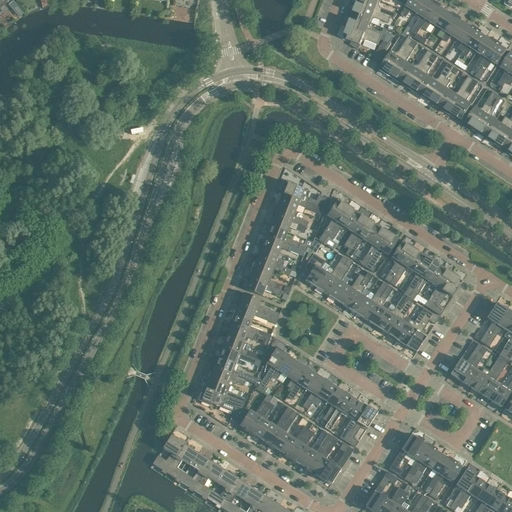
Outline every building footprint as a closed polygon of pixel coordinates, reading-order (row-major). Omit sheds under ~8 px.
[(352,0),(352,2),(388,16),(390,10),(378,5),(376,2),(377,0),(352,0)] [(405,0),(403,4),(398,12),(403,16),(408,9),(413,12),(420,0),(405,0)] [(416,18),(408,30),(413,33),(414,32),(415,32),(419,25),(418,25),(434,1),(432,0),(420,0),(413,12),(415,14),(416,18)] [(434,1),(418,25),(419,25),(423,28),(427,22),(433,25),(434,24),(444,8),(438,5),(438,4),(434,1)] [(348,12),(348,13),(367,20),(367,21),(369,21),(370,17),(372,16),(386,21),(388,16),(352,2),(350,7),(352,8),(351,9),(350,13),(348,12)] [(444,8),(434,24),(439,27),(434,33),(440,37),(454,14),(450,11),(450,12),(444,8)] [(346,18),(343,24),(377,37),(380,32),(366,26),(365,24),(367,21),(367,20),(348,13),(350,14),(348,17),(348,19),(346,18)] [(454,14),(440,37),(445,40),(449,33),(454,36),(464,21),(458,17),(454,14)] [(464,21),(454,36),(459,39),(455,46),(460,49),(475,27),(470,24),(470,25),(464,21)] [(343,24),(341,30),(343,31),(342,32),(343,32),(341,35),(342,37),(349,39),(348,43),(355,48),(357,43),(358,43),(359,39),(363,38),(375,43),(377,37),(343,24)] [(460,49),(459,51),(464,54),(468,48),(469,48),(473,51),(484,34),(478,30),(479,30),(475,27),(460,49)] [(413,33),(412,36),(422,42),(425,38),(415,32),(414,32),(413,33)] [(377,67),(379,66),(382,68),(383,69),(382,70),(387,74),(407,43),(410,38),(408,37),(409,35),(406,33),(404,37),(396,49),(392,50),(389,48),(378,65),(377,67)] [(478,55),(470,67),(475,70),(495,40),(491,37),(491,35),(485,35),(484,34),(473,51),(478,53),(478,55)] [(407,43),(387,74),(393,77),(394,76),(395,76),(398,78),(397,80),(408,63),(403,60),(412,46),(415,41),(410,38),(407,43)] [(381,39),(374,49),(380,54),(381,54),(386,46),(388,42),(381,39)] [(430,40),(427,45),(432,48),(435,43),(430,40)] [(475,70),(472,74),(477,78),(488,61),(494,64),(505,48),(498,43),(499,43),(495,40),(475,70)] [(408,63),(397,80),(398,80),(399,79),(402,81),(403,82),(402,83),(407,87),(430,51),(425,48),(416,62),(412,63),(409,61),(408,63)] [(502,71),(495,82),(500,85),(503,80),(511,66),(511,50),(509,51),(508,50),(498,65),(501,67),(502,71)] [(430,51),(407,87),(413,90),(414,89),(415,89),(418,91),(417,93),(429,76),(428,76),(426,74),(425,70),(432,59),(436,55),(431,51),(430,51)] [(429,76),(417,93),(418,93),(419,92),(422,94),(423,95),(422,96),(428,100),(443,76),(448,69),(451,64),(445,61),(435,76),(433,77),(429,74),(428,76),(429,76)] [(511,66),(503,80),(508,83),(511,77),(511,66)] [(449,89),(438,106),(439,105),(442,107),(443,108),(442,109),(448,113),(463,89),(464,89),(471,77),(466,74),(455,90),(452,91),(449,89)] [(443,76),(428,100),(433,103),(434,102),(435,102),(439,104),(437,106),(438,106),(449,89),(444,86),(448,79),(443,76)] [(463,89),(448,113),(453,116),(454,115),(455,115),(459,117),(458,119),(459,118),(469,102),(464,99),(468,92),(476,80),(471,77),(464,89),(463,89)] [(463,120),(462,122),(463,120),(467,122),(467,123),(468,123),(467,125),(472,128),(495,93),(490,90),(483,101),(480,106),(476,107),(473,105),(463,120)] [(495,93),(472,128),(477,132),(479,130),(480,131),(483,133),(482,135),(493,118),(490,116),(490,112),(493,108),(500,96),(495,93)] [(508,117),(492,142),(498,145),(499,143),(500,144),(503,146),(502,148),(511,133),(511,129),(510,125),(511,121),(511,109),(507,117),(508,117)] [(493,118),(482,135),(484,133),(487,135),(487,136),(488,136),(487,138),(492,142),(508,117),(507,117),(503,114),(498,121),(493,118)] [(511,133),(502,148),(503,148),(504,146),(507,149),(508,149),(507,151),(511,154),(511,133)] [(285,178),(282,186),(284,187),(282,192),(306,201),(315,205),(321,207),(325,196),(317,193),(315,199),(306,195),(308,190),(303,187),(293,183),(293,182),(293,181),(285,178)] [(278,195),(276,202),(294,209),(296,203),(304,206),(313,210),(315,205),(306,201),(282,192),(280,196),(279,196),(278,195)] [(322,230),(317,238),(321,240),(321,241),(327,233),(327,234),(347,203),(342,200),(341,201),(340,200),(339,201),(336,199),(337,197),(337,196),(335,198),(325,213),(329,215),(329,219),(322,230)] [(276,202),(273,208),(274,208),(275,208),(273,213),(297,222),(297,223),(305,226),(307,220),(292,214),(294,209),(276,202)] [(347,203),(327,234),(332,237),(339,226),(345,229),(346,227),(357,209),(356,211),(352,209),(351,208),(352,206),(347,203)] [(351,230),(342,243),(347,246),(347,247),(367,216),(362,213),(361,214),(360,213),(360,214),(356,212),(357,210),(357,209),(346,227),(351,230)] [(273,213),(269,223),(286,230),(288,225),(295,228),(303,231),(305,226),(297,223),(297,222),(273,213)] [(347,246),(344,251),(349,255),(352,250),(361,236),(366,240),(377,222),(376,224),(372,222),(373,222),(372,221),(373,220),(367,216),(347,247),(347,246)] [(362,256),(359,262),(364,265),(368,260),(387,229),(382,226),(381,227),(380,227),(376,225),(378,223),(377,222),(366,240),(371,243),(362,256)] [(269,223),(265,234),(290,244),(297,247),(299,241),(284,235),(286,230),(269,223)] [(368,260),(364,265),(371,270),(374,266),(371,265),(373,263),(381,249),(387,253),(393,243),(397,238),(398,236),(397,235),(396,237),(393,235),(392,234),(393,232),(387,229),(368,260)] [(265,234),(261,245),(277,251),(279,246),(288,249),(290,244),(265,234)] [(313,235),(308,247),(313,251),(321,240),(317,238),(313,235)] [(393,263),(383,278),(388,281),(412,245),(406,241),(405,243),(404,242),(401,240),(402,238),(401,238),(400,240),(397,245),(389,257),(392,259),(393,263)] [(299,241),(297,247),(300,248),(304,250),(306,244),(299,241)] [(261,245),(257,255),(281,265),(281,264),(283,259),(275,256),(277,251),(261,245)] [(412,245),(388,281),(393,284),(397,279),(405,265),(410,268),(411,269),(422,251),(421,251),(420,253),(417,251),(416,250),(417,248),(412,245)] [(414,275),(403,292),(408,295),(432,258),(426,254),(425,256),(424,255),(421,253),(422,251),(411,269),(410,268),(409,270),(413,273),(414,275)] [(310,270),(304,279),(314,285),(326,268),(325,267),(324,269),(319,266),(324,259),(312,252),(308,258),(304,265),(304,266),(310,270)] [(326,268),(314,285),(324,292),(347,257),(342,254),(338,259),(329,273),(325,270),(326,268)] [(253,259),(251,265),(271,273),(273,268),(288,274),(290,268),(281,264),(281,265),(257,255),(255,260),(253,259)] [(347,257),(324,292),(334,298),(346,281),(346,280),(344,283),(339,279),(348,266),(352,261),(347,257)] [(432,258),(408,295),(412,298),(415,292),(416,293),(423,282),(427,281),(430,283),(442,264),(440,266),(437,264),(436,263),(437,261),(432,258)] [(430,293),(424,304),(429,307),(452,271),(447,267),(445,269),(444,268),(441,266),(442,264),(430,283),(432,285),(433,289),(430,293)] [(251,265),(248,271),(249,271),(250,272),(248,276),(274,287),(274,286),(276,281),(269,278),(271,273),(251,265)] [(363,275),(344,305),(354,311),(366,294),(364,296),(360,293),(364,286),(372,274),(366,270),(363,275)] [(452,271),(429,307),(434,310),(439,314),(443,307),(438,303),(441,298),(444,293),(448,293),(451,295),(461,279),(457,277),(456,276),(457,274),(452,271)] [(346,281),(334,298),(344,305),(363,275),(358,272),(350,286),(345,283),(346,281)] [(248,276),(244,287),(260,294),(263,288),(278,294),(280,288),(274,286),(274,287),(248,276)] [(366,294),(354,311),(364,318),(386,284),(382,281),(374,292),(370,299),(365,296),(366,294)] [(386,284),(364,318),(375,324),(386,307),(381,304),(385,297),(391,287),(386,284)] [(243,291),(238,302),(276,317),(278,312),(257,303),(259,298),(243,291)] [(386,307),(375,324),(385,331),(408,295),(403,292),(392,309),(389,309),(386,307)] [(408,295),(385,331),(388,333),(389,335),(390,336),(391,337),(392,337),(394,337),(395,337),(406,320),(406,319),(406,320),(403,318),(402,315),(410,303),(409,303),(412,298),(408,295)] [(234,306),(232,312),(250,319),(253,314),(274,322),(276,317),(238,302),(236,307),(235,306),(234,306)] [(490,322),(479,339),(483,342),(505,308),(498,303),(498,304),(494,302),(484,318),(490,322)] [(406,320),(395,337),(396,338),(396,339),(397,341),(398,341),(399,342),(401,341),(404,344),(427,309),(422,306),(412,321),(409,322),(406,320)] [(505,308),(483,342),(487,345),(491,340),(498,328),(502,327),(506,329),(511,319),(511,309),(510,311),(505,308)] [(427,309),(404,344),(405,345),(405,344),(415,351),(425,335),(426,333),(421,330),(428,318),(434,322),(437,316),(432,313),(427,309)] [(232,312),(230,318),(232,319),(230,323),(257,334),(262,336),(268,338),(270,333),(263,330),(248,324),(250,319),(232,312)] [(507,340),(498,354),(502,357),(507,350),(511,341),(511,319),(506,329),(502,334),(508,338),(507,340)] [(230,323),(225,334),(242,340),(244,335),(255,339),(257,335),(257,334),(230,323)] [(225,334),(221,344),(253,357),(255,351),(244,347),(244,346),(246,341),(242,340),(225,334)] [(262,336),(260,342),(266,344),(268,338),(262,336)] [(460,355),(450,371),(453,373),(452,374),(459,379),(478,350),(481,345),(477,342),(466,358),(465,359),(460,355)] [(221,344),(217,355),(234,362),(233,362),(235,363),(238,357),(257,365),(259,360),(253,357),(221,344)] [(270,364),(256,386),(261,389),(264,385),(269,378),(271,375),(285,352),(275,346),(265,361),(270,364)] [(478,350),(459,379),(469,385),(479,370),(475,367),(474,365),(483,352),(478,350)] [(507,350),(502,357),(506,359),(507,360),(511,353),(507,350)] [(255,351),(253,357),(259,360),(261,354),(255,351)] [(285,352),(271,375),(274,377),(276,378),(280,371),(285,374),(284,376),(295,359),(285,352)] [(217,355),(213,366),(237,375),(244,378),(254,382),(256,377),(237,369),(236,367),(237,364),(235,363),(233,362),(234,362),(217,355)] [(479,370),(469,385),(479,392),(499,361),(495,358),(488,369),(482,365),(479,370)] [(295,359),(284,376),(284,377),(285,374),(290,378),(286,384),(290,388),(291,388),(305,365),(295,359)] [(499,361),(479,392),(489,399),(500,382),(495,378),(499,370),(505,361),(501,359),(499,361)] [(290,388),(286,394),(291,398),(300,384),(305,387),(304,389),(315,372),(305,365),(291,388),(290,388)] [(209,369),(207,376),(229,384),(229,383),(231,379),(233,380),(242,383),(244,378),(237,375),(213,366),(211,370),(210,370),(209,369)] [(306,397),(302,404),(306,407),(310,400),(311,401),(325,378),(315,372),(304,389),(304,390),(306,388),(310,391),(306,397)] [(500,382),(489,399),(500,405),(503,400),(510,390),(511,386),(511,375),(507,384),(505,384),(500,382)] [(207,376),(204,382),(205,382),(206,382),(204,387),(243,402),(243,401),(245,397),(229,390),(231,385),(229,384),(207,376)] [(325,378),(311,401),(316,404),(320,397),(325,400),(324,402),(324,403),(335,385),(325,378)] [(331,404),(322,417),(326,420),(327,421),(346,391),(335,385),(324,403),(326,401),(331,404)] [(201,391),(198,399),(209,403),(209,401),(218,405),(232,410),(229,418),(235,420),(238,415),(243,402),(204,387),(203,392),(201,391)] [(326,420),(323,425),(328,429),(340,412),(344,415),(345,415),(356,398),(346,391),(327,421),(326,420)] [(248,408),(238,423),(239,424),(242,430),(244,428),(248,431),(268,401),(271,396),(266,392),(254,412),(248,408)] [(511,393),(506,402),(502,409),(508,413),(509,411),(511,413),(511,393)] [(350,418),(338,435),(343,439),(366,404),(365,404),(363,403),(362,402),(362,400),(361,399),(360,398),(358,398),(357,399),(356,398),(345,415),(345,416),(345,415),(350,418)] [(268,401),(248,431),(252,434),(252,436),(258,436),(259,437),(269,422),(268,421),(264,418),(273,404),(268,401)] [(366,404),(343,439),(349,442),(354,445),(358,440),(352,436),(360,425),(365,428),(376,411),(366,405),(367,404),(366,404)] [(269,422),(259,437),(265,441),(264,441),(268,444),(291,408),(286,405),(279,416),(275,423),(269,420),(268,421),(269,422)] [(291,408),(268,444),(273,447),(273,446),(279,450),(289,434),(284,431),(288,425),(296,412),(291,408)] [(289,434),(279,450),(280,450),(283,456),(285,455),(289,457),(307,428),(302,424),(294,438),(289,434)] [(307,428),(289,457),(293,460),(293,459),(299,463),(309,448),(309,447),(304,444),(312,431),(307,428)] [(309,448),(299,463),(300,463),(303,469),(305,468),(309,470),(328,440),(332,435),(327,431),(315,449),(310,446),(309,447),(309,448)] [(156,454),(151,462),(161,468),(160,470),(164,473),(165,471),(183,442),(170,433),(163,444),(161,446),(170,452),(164,459),(156,454)] [(400,448),(387,467),(392,470),(398,474),(402,468),(396,465),(405,451),(410,455),(421,438),(417,436),(417,434),(411,433),(410,433),(400,448)] [(332,435),(328,440),(333,444),(337,438),(332,435)] [(407,471),(403,477),(408,480),(431,445),(427,443),(427,440),(421,440),(420,440),(421,439),(421,438),(410,455),(415,458),(407,471)] [(328,440),(309,470),(313,473),(313,472),(319,475),(319,476),(329,461),(329,460),(324,457),(333,444),(328,440)] [(319,475),(318,476),(323,479),(323,478),(330,482),(348,454),(352,448),(347,445),(342,441),(338,447),(343,450),(335,462),(330,459),(329,460),(329,461),(319,476),(319,475)] [(183,442),(165,471),(174,477),(173,478),(178,481),(179,480),(178,479),(184,471),(176,466),(180,458),(189,464),(197,451),(183,442)] [(431,445),(408,480),(411,481),(415,481),(421,471),(425,464),(430,468),(440,452),(434,449),(435,448),(431,445)] [(184,471),(178,479),(179,480),(188,485),(187,487),(191,490),(192,488),(210,460),(197,451),(189,464),(197,469),(191,476),(184,471)] [(435,472),(427,484),(431,486),(431,487),(432,487),(451,458),(447,455),(446,456),(440,452),(430,468),(434,470),(435,472)] [(431,487),(428,493),(433,496),(441,484),(446,477),(451,481),(458,471),(461,466),(460,465),(457,459),(455,460),(451,458),(432,487),(431,487)] [(210,460),(192,488),(201,494),(200,496),(204,499),(205,497),(211,489),(203,484),(207,476),(215,481),(224,468),(210,460)] [(211,489),(205,497),(215,503),(213,504),(218,507),(219,506),(219,505),(237,477),(224,468),(215,481),(224,486),(218,493),(211,489)] [(459,489),(450,503),(455,506),(456,504),(475,475),(464,468),(461,473),(453,485),(459,489)] [(373,489),(364,504),(370,508),(369,509),(373,511),(374,511),(384,496),(379,492),(387,479),(392,482),(396,476),(391,473),(386,470),(382,476),(373,489)] [(475,475),(456,504),(460,507),(469,492),(475,496),(485,481),(475,475)] [(237,477),(219,505),(219,506),(228,511),(227,511),(233,511),(237,506),(230,501),(234,493),(242,498),(251,486),(237,477)] [(481,500),(473,511),(479,511),(495,488),(485,481),(475,496),(481,500)] [(402,489),(387,511),(401,511),(404,509),(399,506),(399,505),(407,492),(408,484),(406,483),(402,489)] [(237,506),(233,511),(252,511),(264,494),(251,486),(242,498),(251,504),(245,511),(237,506)] [(384,496),(374,511),(375,511),(387,511),(402,489),(397,486),(389,499),(384,496)] [(485,511),(488,508),(494,511),(505,494),(504,494),(505,492),(501,489),(500,491),(495,488),(479,511),(485,511)] [(404,509),(401,511),(416,511),(426,496),(424,494),(424,495),(421,493),(411,509),(409,510),(405,507),(404,509)] [(264,494),(252,511),(262,511),(263,511),(271,511),(278,503),(264,494)] [(508,511),(511,506),(511,498),(505,494),(494,511),(495,511),(508,511)] [(426,496),(416,511),(423,511),(428,505),(432,499),(427,496),(426,496)] [(290,511),(291,511),(278,503),(271,511),(290,511)]
